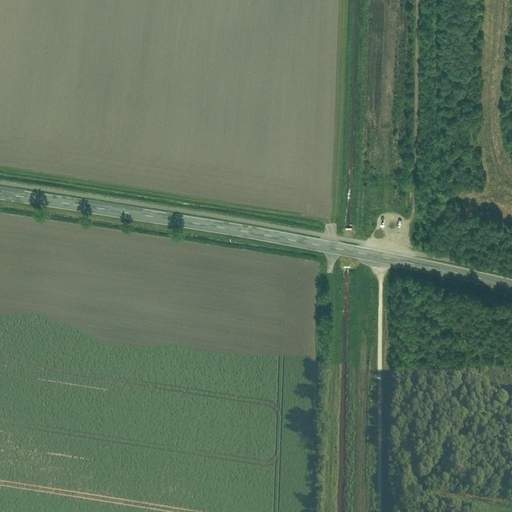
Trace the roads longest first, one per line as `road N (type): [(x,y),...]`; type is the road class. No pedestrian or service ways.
road 1 (tertiary): [(0,194),(305,243),(511,288)]
road 2 (track): [(389,0),(381,248)]
